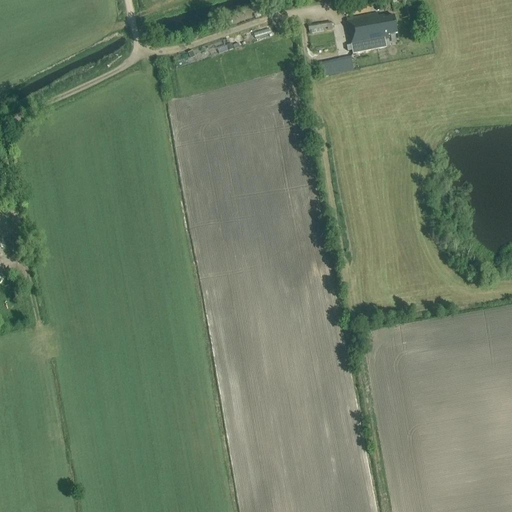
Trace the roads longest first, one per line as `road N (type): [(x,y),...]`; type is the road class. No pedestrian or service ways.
road 1 (track): [(127,0),(135,43),(146,51),(287,9),(300,18),(387,511)]
road 2 (track): [(0,143),(70,511)]
road 3 (track): [(135,43),(120,65),(2,125),(0,142)]
